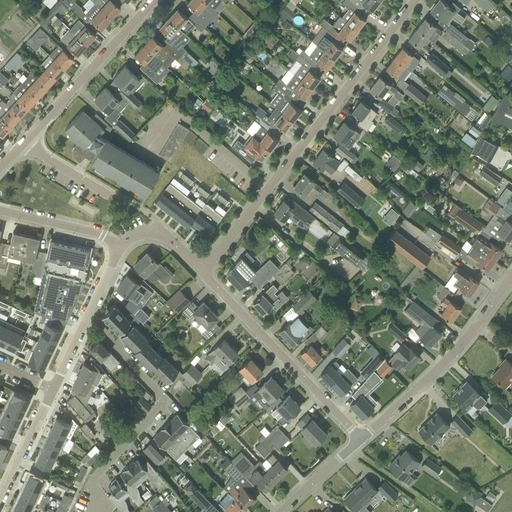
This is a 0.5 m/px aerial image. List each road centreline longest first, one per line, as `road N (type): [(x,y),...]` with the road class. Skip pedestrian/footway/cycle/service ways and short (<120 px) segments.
road 1 (residential): [(203,271),(416,0)]
road 2 (residential): [(363,438),(203,271)]
road 3 (residential): [(363,438),(466,335),(511,272)]
road 4 (residential): [(85,320),(157,391),(161,411),(99,474)]
road 5 (residential): [(28,140),(159,0)]
road 6 (residential): [(117,248),(87,229),(0,210)]
